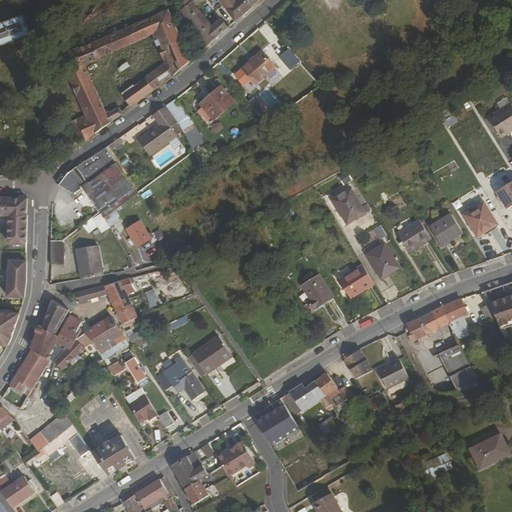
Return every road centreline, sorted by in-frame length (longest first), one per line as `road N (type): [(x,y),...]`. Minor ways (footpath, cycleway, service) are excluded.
road 1 (residential): [(41,187),(274,0)]
road 2 (unclassified): [(242,410),(390,322),(486,278)]
road 3 (unclassified): [(80,511),(242,410)]
